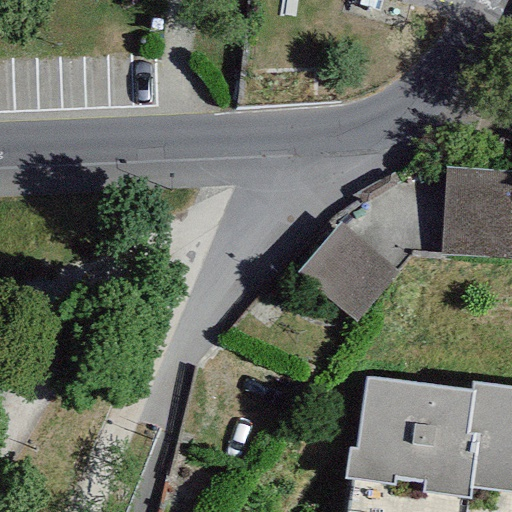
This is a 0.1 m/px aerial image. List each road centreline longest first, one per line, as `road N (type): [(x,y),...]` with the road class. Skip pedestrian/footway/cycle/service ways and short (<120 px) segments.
road 1 (residential): [(103,511),(189,324),(252,214),(327,131)]
road 2 (residential): [(327,131),(0,146)]
road 3 (residential): [(491,0),(421,114),(327,131)]
